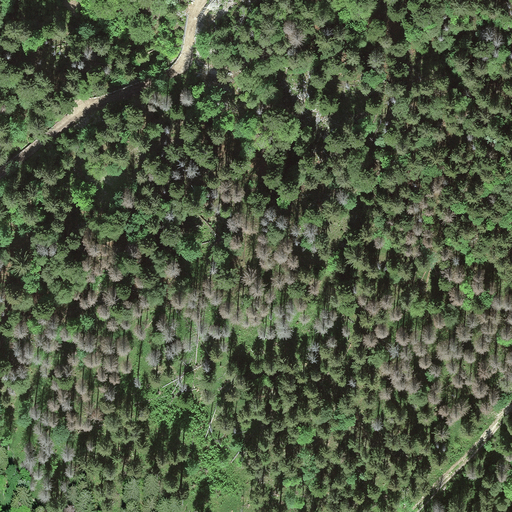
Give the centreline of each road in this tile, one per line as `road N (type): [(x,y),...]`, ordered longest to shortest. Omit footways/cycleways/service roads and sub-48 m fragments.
road 1 (track): [(202,0),(179,71),(79,115),(0,174)]
road 2 (track): [(511,407),(415,511)]
